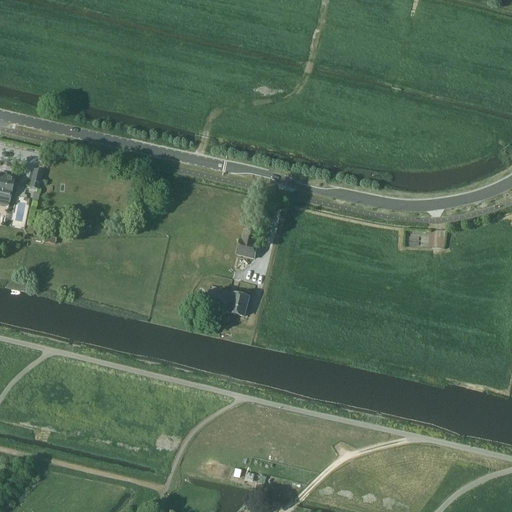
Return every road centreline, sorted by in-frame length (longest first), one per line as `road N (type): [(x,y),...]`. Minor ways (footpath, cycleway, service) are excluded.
road 1 (unclassified): [(511,460),(0,337)]
road 2 (tertiary): [(511,181),(416,205),(361,198),(0,115)]
road 3 (track): [(323,0),(304,80),(283,96),(213,113),(196,159)]
road 4 (track): [(165,488),(0,449)]
